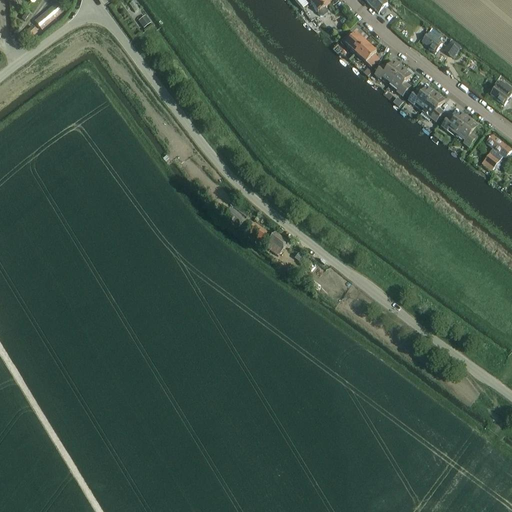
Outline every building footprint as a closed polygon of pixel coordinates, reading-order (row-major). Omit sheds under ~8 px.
[(295,0),(302,10),(308,6),(310,4),(315,0),(295,0)] [(315,0),(310,4),(317,13),(317,14),(318,14),(320,17),(323,17),(327,14),(327,11),(325,8),(330,4),(326,0),(315,0)] [(363,0),(379,15),(380,14),(382,16),(385,13),(383,10),(384,10),(388,6),(382,0),(363,0)] [(56,3),(34,22),(42,30),(64,12),(56,3)] [(147,19),(140,24),(143,29),(151,24),(147,19)] [(32,26),(22,34),(28,41),(37,32),(32,26)] [(429,35),(422,44),(429,49),(429,50),(435,55),(442,45),(437,41),(440,37),(432,31),(429,35)] [(342,42),(356,55),(367,44),(357,35),(355,37),(350,33),(342,42)] [(374,56),(377,53),(367,44),(356,55),(371,69),(380,60),(374,56)] [(459,52),(449,44),(444,52),(453,59),(459,52)] [(382,79),(391,85),(403,70),(394,63),(388,71),(383,67),(375,77),(381,81),(382,79)] [(403,70),(391,85),(399,92),(397,94),(402,98),(410,88),(406,84),(412,77),(403,70)] [(497,87),(491,96),(504,106),(505,105),(511,97),(510,97),(511,94),(511,89),(506,85),(505,85),(505,86),(501,82),(497,87)] [(416,92),(409,103),(414,107),(415,105),(424,111),(436,95),(427,88),(421,96),(416,92)] [(424,111),(422,113),(425,116),(426,115),(429,117),(428,118),(430,120),(431,120),(436,124),(443,114),(439,111),(445,102),(436,95),(424,111)] [(449,130),(457,137),(469,121),(460,114),(455,121),(450,118),(442,128),(447,132),(449,130)] [(469,121),(457,137),(466,143),(464,145),(470,149),(477,139),(472,136),(478,128),(469,121)] [(492,173),(495,169),(496,170),(498,170),(501,167),(501,165),(499,164),(503,158),(506,160),(511,151),(511,150),(493,136),(486,144),(493,150),(482,165),(492,173)] [(231,208),(225,216),(240,228),(245,221),(231,208)] [(274,232),(273,235),(269,240),(265,237),(267,234),(254,225),(247,234),(260,243),(260,242),(265,246),(264,248),(278,258),(289,242),(274,232)] [(299,253),(295,259),(308,268),(312,263),(299,253)]
